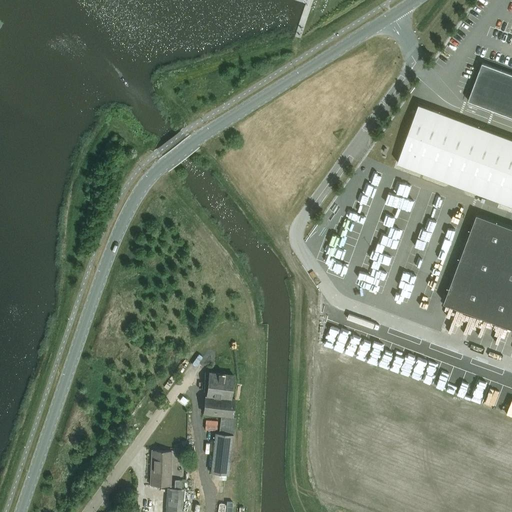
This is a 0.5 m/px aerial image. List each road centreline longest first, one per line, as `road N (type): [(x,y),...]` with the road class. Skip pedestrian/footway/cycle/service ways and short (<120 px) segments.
road 1 (secondary): [(21,511),(114,240),(147,180),(191,143),(392,15)]
road 2 (unclassified): [(392,15),(416,60),(310,206)]
road 3 (residential): [(89,511),(201,360)]
